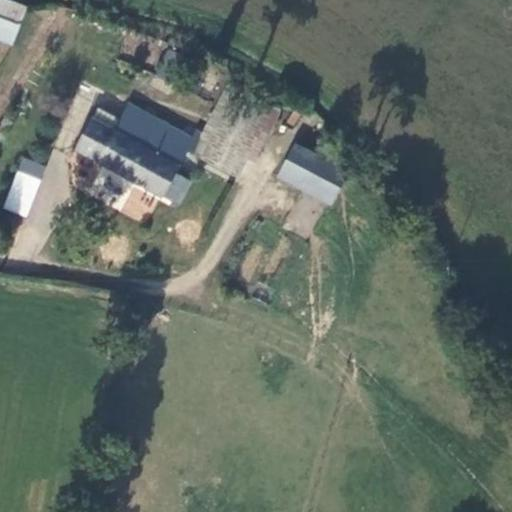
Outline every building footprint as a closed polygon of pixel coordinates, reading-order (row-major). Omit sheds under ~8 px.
[(0,0),(0,38),(14,44),(28,9),(5,0),(0,0)] [(91,112),(71,149),(159,196),(162,195),(177,203),(190,180),(174,172),(185,152),(193,152),(237,175),(245,158),(252,162),(281,108),(247,89),(253,79),(224,64),(214,83),(221,87),(201,126),(195,123),(190,133),(126,99),(118,115),(98,105),(93,113),(91,112)] [(314,156),(295,145),(288,156),(308,167),(314,156)] [(308,167),(288,156),(278,176),(298,186),(308,167)] [(2,208),(27,217),(47,166),(22,157),(2,208)]
